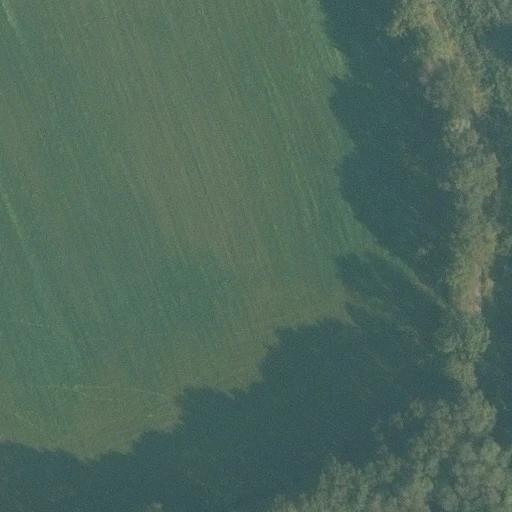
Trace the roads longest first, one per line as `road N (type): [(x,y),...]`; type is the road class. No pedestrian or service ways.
road 1 (track): [(489,439),(476,356),(479,123),(422,0)]
road 2 (track): [(489,439),(268,511)]
